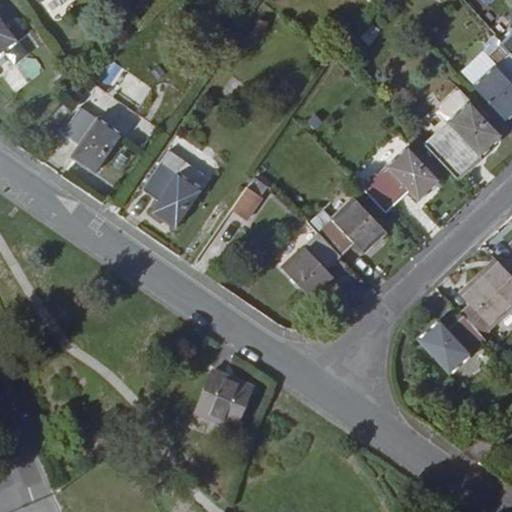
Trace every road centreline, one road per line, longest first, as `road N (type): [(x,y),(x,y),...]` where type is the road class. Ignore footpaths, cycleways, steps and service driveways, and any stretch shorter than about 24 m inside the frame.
road 1 (residential): [(0,164),(325,386)]
road 2 (residential): [(511,195),(390,311),(325,386)]
road 3 (residential): [(325,386),(501,511)]
